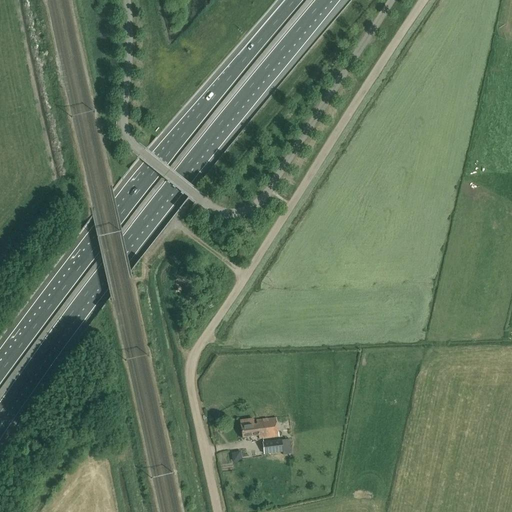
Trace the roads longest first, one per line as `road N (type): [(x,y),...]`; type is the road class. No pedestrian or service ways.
road 1 (track): [(216,511),(190,388),(197,349),(423,0)]
road 2 (motorway): [(0,414),(138,224),(323,0)]
road 3 (motorway): [(297,0),(0,375)]
road 4 (unclassified): [(193,193),(230,212),(259,201),(393,0)]
road 5 (unclassified): [(126,0),(124,123),(142,152)]
